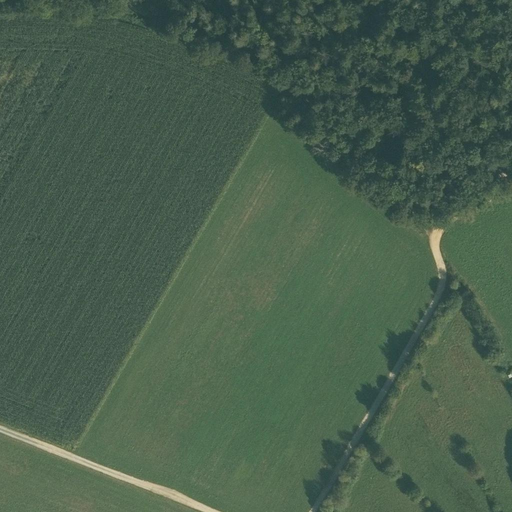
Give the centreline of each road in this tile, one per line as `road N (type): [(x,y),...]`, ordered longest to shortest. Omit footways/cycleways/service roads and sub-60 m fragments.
road 1 (unknown): [(116,0),(157,27),(198,31),(251,56),(412,200),(435,231)]
road 2 (track): [(309,511),(437,293),(435,231),(511,187)]
road 3 (track): [(375,0),(427,91),(511,187)]
road 4 (track): [(210,511),(0,428)]
